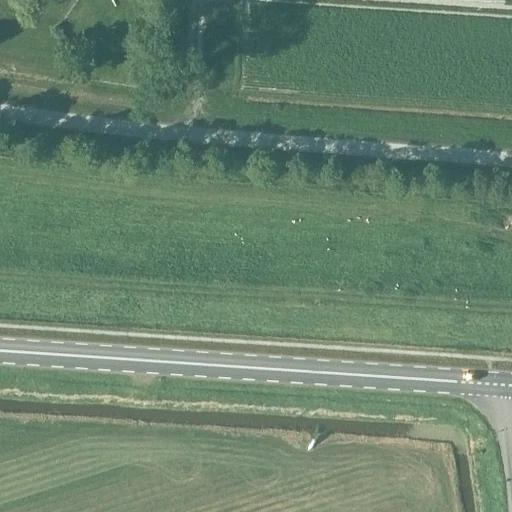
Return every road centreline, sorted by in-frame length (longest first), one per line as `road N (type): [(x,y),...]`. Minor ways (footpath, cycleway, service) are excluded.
road 1 (unclassified): [(511,163),(196,138),(0,108)]
road 2 (primary): [(492,384),(0,350)]
